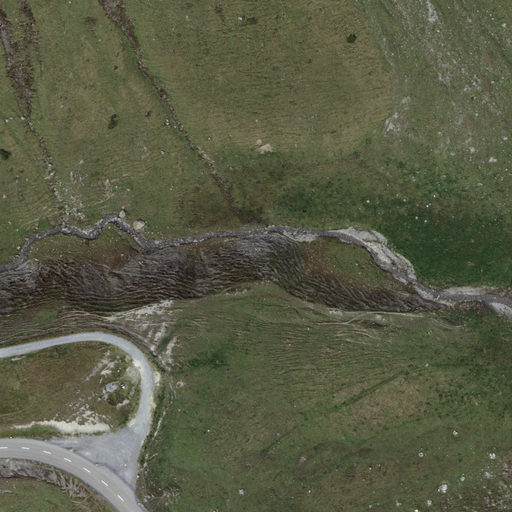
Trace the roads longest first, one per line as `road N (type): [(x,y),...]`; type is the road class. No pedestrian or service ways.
road 1 (track): [(105,483),(135,437),(145,402),(145,373),(132,349),(79,337),(0,353)]
road 2 (secondary): [(0,447),(58,455),(105,483),(132,511)]
